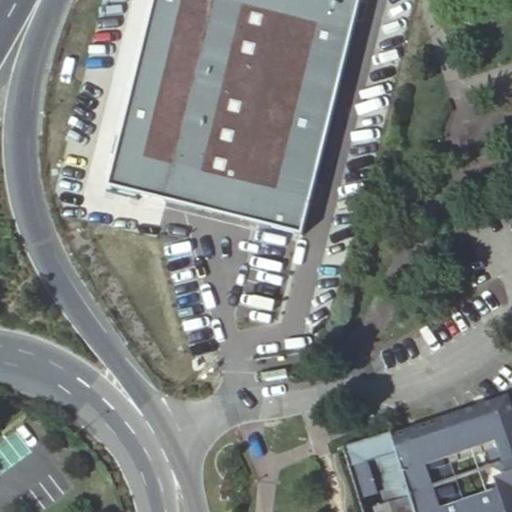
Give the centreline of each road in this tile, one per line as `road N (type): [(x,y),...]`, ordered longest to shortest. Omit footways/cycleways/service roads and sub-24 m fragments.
road 1 (trunk): [(159,439),(49,257),(29,198),(23,110),(49,0)]
road 2 (trunk): [(0,359),(45,373),(121,425),(159,439)]
road 3 (unclassified): [(159,439),(258,397),(282,340)]
